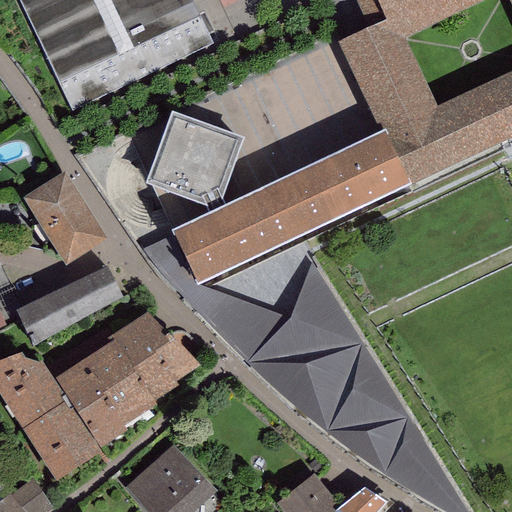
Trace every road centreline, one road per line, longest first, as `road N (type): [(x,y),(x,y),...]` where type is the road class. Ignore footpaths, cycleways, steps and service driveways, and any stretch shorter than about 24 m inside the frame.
road 1 (residential): [(120,242),(225,364),(350,468),(429,511)]
road 2 (residential): [(0,59),(120,242)]
road 3 (residential): [(0,257),(68,272),(120,242)]
